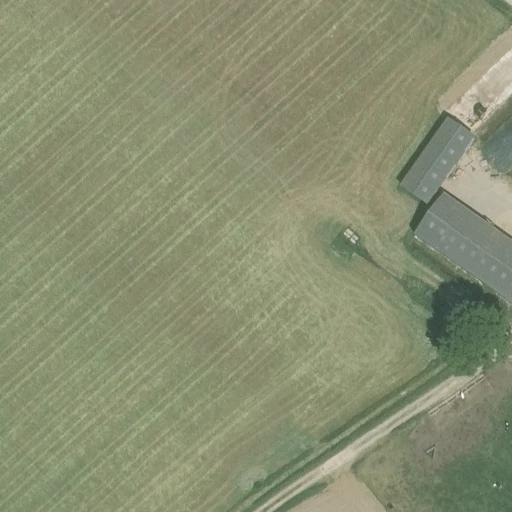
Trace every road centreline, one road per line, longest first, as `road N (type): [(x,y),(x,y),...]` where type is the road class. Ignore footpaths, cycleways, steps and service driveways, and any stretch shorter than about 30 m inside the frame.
road 1 (track): [(273,511),(397,427)]
road 2 (unclassified): [(397,427),(511,347)]
